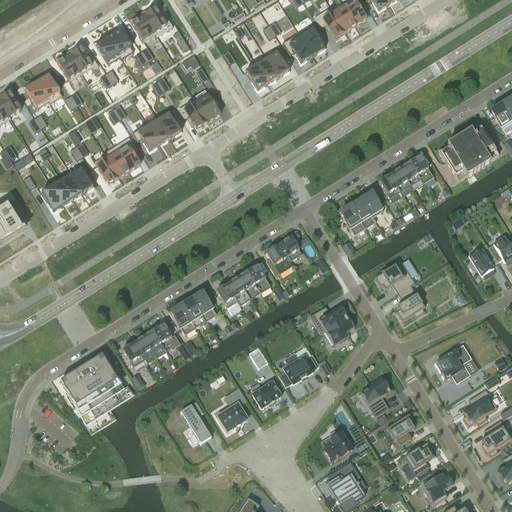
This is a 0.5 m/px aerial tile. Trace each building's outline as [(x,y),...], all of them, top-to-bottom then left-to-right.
[(299,0),(291,0),(293,3),(297,9),(303,5),(299,0)] [(357,0),(355,0),(342,8),(355,28),(366,22),(357,8),(361,6),(357,0)] [(363,0),(366,4),(370,2),(378,14),(388,8),(383,0),(363,0)] [(332,14),(332,15),(345,35),(355,28),(342,8),(332,14)] [(148,11),(141,15),(155,38),(156,40),(172,30),(165,19),(161,21),(155,10),(149,13),(148,11)] [(329,10),(313,21),(319,31),(325,27),(334,42),(345,35),(332,15),(332,14),(330,10),(329,10)] [(136,22),(131,25),(143,45),(155,38),(141,15),(134,19),(136,22)] [(274,24),(268,28),(274,39),(280,35),(277,30),(274,24)] [(313,26),(297,36),(312,59),(324,52),(317,41),(321,39),(313,26)] [(268,28),(262,32),(265,37),(268,43),(274,39),(268,28)] [(239,30),(234,34),(238,41),(243,37),(239,30)] [(119,33),(107,40),(120,60),(119,60),(120,62),(121,62),(133,54),(126,44),(119,33)] [(297,36),(282,46),(289,58),(293,56),(300,66),(312,59),(297,36)] [(107,40),(95,48),(108,67),(117,61),(119,60),(120,60),(107,40)] [(182,40),(176,44),(183,54),(189,51),(182,40)] [(74,51),(67,55),(81,77),(90,71),(92,70),(93,72),(98,69),(91,59),(87,61),(80,50),(75,53),(74,51)] [(147,50),(141,54),(147,65),(153,61),(150,55),(147,50)] [(279,50),(264,59),(277,81),(288,74),(281,63),(285,61),(279,50)] [(228,53),(222,57),(225,62),(229,67),(235,64),(231,58),(228,53)] [(141,54),(135,58),(138,63),(141,68),(147,65),(141,54)] [(62,62),(57,65),(69,85),(81,77),(67,55),(60,59),(62,62)] [(254,66),(253,66),(255,68),(267,87),(277,81),(264,59),(254,66)] [(255,68),(245,75),(257,94),(267,87),(255,68)] [(201,70),(195,74),(202,84),(208,81),(201,70)] [(111,72),(105,76),(112,87),(118,83),(114,78),(111,72)] [(105,76),(99,80),(102,85),(106,91),(112,87),(105,76)] [(48,77),(36,85),(48,105),(49,107),(50,107),(62,99),(55,88),(48,77)] [(163,80),(157,84),(163,95),(169,91),(163,80)] [(157,84),(151,88),(157,98),(163,95),(157,84)] [(36,85),(24,92),(37,112),(48,105),(36,85)] [(192,100),(192,101),(193,103),(193,102),(208,125),(219,117),(204,93),(192,100)] [(2,95),(0,96),(0,106),(8,120),(9,120),(20,112),(9,95),(4,98),(2,95)] [(75,95),(69,99),(76,109),(82,105),(79,100),(75,95)] [(69,99),(64,102),(67,108),(70,113),(76,109),(69,99)] [(511,101),(511,100),(501,107),(511,124),(511,101)] [(193,103),(178,112),(183,121),(187,119),(196,132),(208,125),(193,102),(193,103)] [(0,127),(10,122),(9,120),(8,120),(0,106),(0,127)] [(511,131),(511,124),(501,107),(490,114),(494,119),(493,119),(504,136),(511,131)] [(119,108),(113,112),(120,122),(126,119),(119,108)] [(113,112),(107,115),(110,121),(114,126),(120,122),(113,112)] [(168,116),(157,122),(169,141),(180,135),(168,116)] [(40,117),(34,121),(41,132),(47,128),(40,117)] [(34,121),(28,125),(31,130),(35,135),(41,132),(34,121)] [(148,128),(147,129),(159,148),(169,141),(157,122),(148,128)] [(91,125),(86,129),(90,136),(95,133),(91,125)] [(146,127),(131,136),(137,145),(141,142),(149,155),(159,148),(147,129),(148,128),(146,126),(146,127)] [(498,159),(484,136),(478,128),(465,137),(465,136),(451,145),(438,154),(457,184),(489,165),(498,159)] [(128,141),(113,150),(129,174),(139,167),(131,154),(135,151),(128,141)] [(81,145),(75,149),(82,160),(88,156),(81,145)] [(10,148),(4,152),(10,163),(16,159),(13,153),(10,148)] [(75,149),(69,153),(73,158),(76,163),(82,160),(75,149)] [(103,156),(104,159),(105,158),(119,181),(129,174),(113,150),(103,156)] [(98,162),(94,165),(108,187),(119,181),(105,158),(104,159),(98,162)] [(433,180),(419,158),(409,165),(423,186),(433,180)] [(20,161),(12,166),(13,168),(16,173),(24,167),(20,161)] [(423,186),(409,165),(398,171),(409,189),(412,193),(423,186)] [(69,175),(68,176),(70,178),(70,177),(82,196),(92,190),(85,178),(88,175),(83,166),(69,175)] [(409,189),(398,171),(389,177),(402,199),(404,198),(401,194),(409,189)] [(70,178),(60,183),(73,202),(82,196),(70,177),(70,178)] [(403,199),(402,199),(389,177),(378,184),(392,206),(403,199)] [(29,178),(23,182),(29,193),(35,189),(32,184),(29,178)] [(60,183),(51,189),(63,209),(73,202),(60,183)] [(51,189),(41,196),(53,215),(63,209),(51,189)] [(450,196),(447,191),(441,194),(444,199),(450,196)] [(382,214),(374,201),(371,196),(361,202),(372,220),(382,214)] [(372,220),(361,202),(351,209),(364,232),(375,225),(372,220)] [(0,247),(22,234),(13,219),(22,214),(15,204),(0,213),(0,247)] [(364,232),(351,209),(349,210),(347,207),(340,212),(341,214),(340,215),(341,215),(339,216),(343,221),(342,221),(354,238),(364,232)] [(404,224),(401,220),(395,223),(398,228),(404,224)] [(398,228),(395,223),(389,227),(392,232),(398,228)] [(301,257),(290,239),(278,247),(289,265),(301,257)] [(511,252),(504,240),(492,247),(501,262),(503,265),(504,265),(511,259),(511,252)] [(355,255),(348,244),(342,248),(349,259),(355,255)] [(291,269),(289,265),(278,247),(265,255),(279,277),(291,269)] [(497,265),(487,250),(485,247),(468,258),(481,279),(493,272),(491,268),(497,265)] [(501,262),(492,247),(487,250),(497,265),(501,262)] [(328,272),(321,261),(315,265),(322,276),(328,272)] [(381,277),(374,281),(380,290),(382,288),(385,292),(391,288),(397,297),(410,288),(410,289),(414,286),(401,264),(388,272),(386,269),(379,274),(381,277)] [(270,289),(256,268),(246,274),(260,296),(270,289)] [(260,296),(246,274),(236,281),(249,302),(260,296)] [(249,302),(236,281),(225,287),(236,305),(239,309),(249,302)] [(236,305),(225,287),(215,294),(226,311),(236,305)] [(403,306),(396,310),(398,314),(396,315),(401,324),(413,317),(415,320),(424,314),(422,311),(424,310),(410,289),(410,288),(397,297),(403,306)] [(284,300),(281,295),(277,289),(271,292),(279,303),(284,300)] [(291,296),(288,291),(281,295),(284,300),(291,296)] [(216,318),(205,300),(205,301),(201,295),(191,302),(206,324),(216,318)] [(206,324),(191,302),(181,308),(195,331),(206,324)] [(195,331),(181,308),(171,314),(170,315),(173,320),(184,338),(195,331)] [(325,309),(309,319),(313,325),(329,315),(325,309)] [(329,315),(313,325),(320,336),(320,337),(324,334),(347,320),(340,309),(329,315)] [(348,338),(346,335),(353,331),(347,320),(324,334),(333,348),(348,338)] [(238,329),(235,324),(229,328),(232,333),(238,329)] [(174,344),(163,327),(153,333),(163,350),(174,344)] [(232,333),(229,328),(223,332),(226,336),(232,333)] [(166,355),(163,350),(153,333),(142,340),(153,357),(155,362),(166,355)] [(153,357),(142,340),(132,346),(143,363),(144,362),(153,357)] [(196,355),(189,344),(183,347),(190,359),(196,355)] [(143,363),(132,346),(121,353),(132,370),(143,363)] [(190,359),(183,347),(177,351),(184,363),(190,359)] [(462,348),(433,366),(445,383),(451,380),(456,387),(458,385),(469,378),(462,367),(471,362),(462,348)] [(257,351),(248,356),(258,371),(267,366),(257,351)] [(284,374),(277,378),(285,390),(292,386),(292,387),(300,382),(300,383),(305,380),(305,379),(313,374),(312,373),(319,369),(317,366),(311,357),(304,361),(303,359),(298,362),(294,356),(284,362),(288,369),(283,372),(284,374)] [(101,359),(60,385),(86,426),(132,397),(126,389),(122,391),(101,359)] [(324,362),(317,366),(319,369),(319,371),(326,366),(324,362)] [(501,363),(495,367),(499,373),(505,369),(501,363)] [(144,388),(137,377),(131,381),(138,392),(144,388)] [(388,411),(381,400),(393,393),(385,380),(382,382),(380,379),(370,385),(372,388),(360,396),(374,419),(388,411)] [(499,385),(495,379),(483,386),(487,392),(499,385)] [(281,399),(271,384),(260,391),(257,386),(250,391),(253,396),(251,397),(260,412),(267,408),(268,408),(274,404),(274,403),(281,399)] [(230,396),(236,406),(237,406),(238,408),(245,403),(237,392),(230,396)] [(464,419),(462,420),(467,429),(475,424),(477,427),(486,422),(485,419),(496,411),(485,392),(467,403),(471,409),(464,413),(463,414),(462,415),(463,416),(464,419)] [(210,440),(197,419),(202,416),(195,404),(180,414),(200,446),(210,440)] [(247,422),(238,408),(237,406),(236,406),(217,419),(226,434),(234,430),(240,427),(240,426),(247,422)] [(503,422),(511,416),(511,410),(511,409),(499,416),(503,422)] [(383,417),(375,422),(379,428),(387,423),(383,417)] [(394,426),(386,431),(393,443),(391,444),(395,451),(410,441),(407,436),(413,431),(411,427),(413,426),(408,417),(401,421),(399,418),(392,423),(394,426)] [(511,441),(500,423),(483,434),(487,440),(480,444),(483,448),(480,449),(485,458),(492,454),(494,457),(502,452),(500,449),(511,441)] [(356,444),(363,440),(354,426),(347,431),(356,444)] [(352,452),(341,434),(339,436),(336,432),(329,437),(331,440),(329,442),(333,447),(323,453),(330,464),(335,461),(336,462),(337,461),(337,460),(340,458),(340,459),(352,452)] [(408,466),(400,471),(408,483),(415,479),(416,478),(427,471),(429,470),(425,464),(431,460),(434,459),(431,455),(426,446),(423,448),(421,444),(412,450),(414,453),(404,460),(408,466)] [(496,474),(496,475),(498,478),(504,487),(506,485),(508,488),(511,485),(511,455),(501,462),(505,468),(498,473),(496,474)] [(362,498),(355,487),(361,484),(349,466),(350,465),(350,464),(332,475),(334,478),(335,480),(329,484),(336,494),(334,496),(340,506),(342,505),(347,511),(346,511),(347,511),(358,505),(357,505),(356,503),(363,499),(364,498),(363,498),(362,498)] [(427,471),(416,478),(420,483),(430,477),(427,471)] [(447,499),(443,493),(452,487),(444,475),(437,479),(435,476),(428,481),(430,484),(422,489),(433,507),(447,499)] [(239,511),(255,511),(257,509),(246,502),(239,511)]
